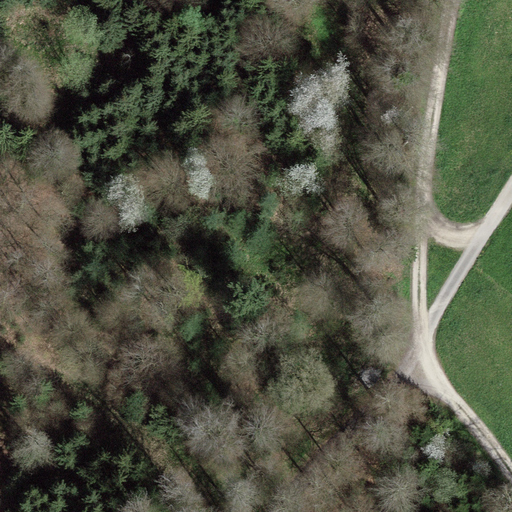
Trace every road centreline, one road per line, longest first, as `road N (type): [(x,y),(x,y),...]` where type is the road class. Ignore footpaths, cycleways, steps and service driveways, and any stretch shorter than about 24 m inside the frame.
road 1 (track): [(432,0),(416,194),(423,341)]
road 2 (track): [(272,511),(325,441),(423,341)]
road 3 (track): [(423,341),(511,188)]
road 4 (track): [(511,475),(497,446),(451,401),(423,341)]
